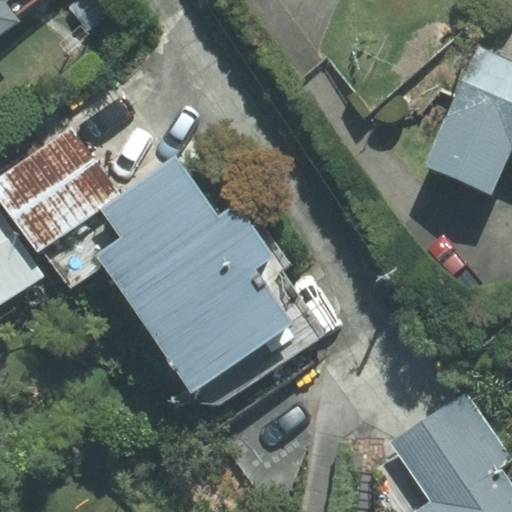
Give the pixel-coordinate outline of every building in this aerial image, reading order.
[(28,0),(0,0),(0,61),(43,26),(24,3),(28,0)] [(511,56),(487,46),(433,173),(504,203),(511,184),(511,56)] [(190,162),(87,229),(206,413),(309,346),(334,330),(253,205),(228,221),(190,162)] [(0,327),(61,282),(0,200),(0,327)] [(511,511),(511,478),(510,475),(511,473),(511,446),(471,387),(456,398),(393,442),(435,503),(422,511),(511,511)]
